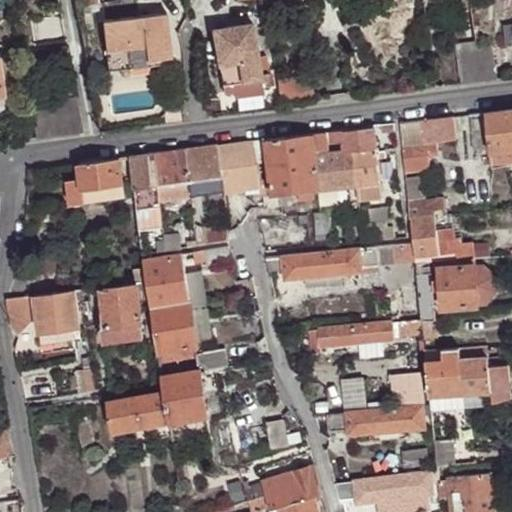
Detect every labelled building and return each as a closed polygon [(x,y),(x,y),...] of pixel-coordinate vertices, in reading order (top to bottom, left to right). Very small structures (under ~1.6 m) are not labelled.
[(107,18),(111,60),(151,56),(173,55),(169,11),(107,18)] [(234,92),(235,96),(263,93),(262,88),(272,87),(269,74),(260,76),(251,25),(212,31),(223,94),(234,92)] [(462,82),(482,79),(478,46),(477,41),(456,44),(462,82)] [(478,46),(482,79),(499,78),(494,44),(478,46)] [(151,56),(111,60),(112,68),(152,64),(151,56)] [(0,60),(0,106),(11,105),(7,76),(2,77),(0,60)] [(280,74),(284,104),(317,99),(313,69),(280,74)] [(235,96),(237,111),(265,107),(263,93),(235,96)] [(88,133),(81,98),(49,102),(50,109),(34,111),(39,138),(88,133)] [(491,152),(511,149),(511,109),(486,113),(491,152)] [(402,123),(407,176),(426,175),(429,174),(427,147),(459,144),(456,116),(402,123)] [(395,124),(381,125),(382,134),(396,132),(395,124)] [(313,134),(319,190),(341,187),(350,186),(357,185),(380,182),(374,126),(313,134)] [(316,191),(319,190),(313,134),(265,140),(267,162),(271,196),(299,193),(316,191)] [(265,140),(255,141),(258,163),(267,162),(265,140)] [(255,141),(218,145),(221,162),(223,177),(259,173),(258,163),(255,141)] [(221,162),(218,145),(186,149),(190,182),(215,179),(223,177),(221,162)] [(159,186),(190,182),(186,149),(155,153),(159,186)] [(491,162),(511,159),(511,149),(491,152),(491,162)] [(136,189),(159,186),(155,153),(132,156),(136,189)] [(120,157),(80,163),(83,178),(85,188),(124,183),(120,157)] [(260,184),(259,173),(223,177),(224,187),(224,193),(261,189),(260,184)] [(410,201),(428,199),(426,175),(407,176),(409,192),(410,201)] [(216,189),(224,187),(223,177),(215,179),(216,189)] [(87,203),(85,188),(83,178),(68,180),(72,205),(87,203)] [(190,182),(191,192),(216,189),(215,179),(190,182)] [(161,196),(191,192),(190,182),(159,186),(161,196)] [(381,197),(380,182),(357,185),(358,193),(359,199),(381,197)] [(126,197),(124,183),(85,188),(87,203),(126,197)] [(358,193),(357,185),(350,186),(350,194),(358,193)] [(151,207),(162,205),(161,196),(159,186),(136,189),(141,223),(153,222),(152,216),(151,207)] [(316,200),(316,191),(299,193),(299,202),(316,200)] [(410,201),(412,217),(436,216),(434,199),(428,199),(410,201)] [(152,216),(163,215),(162,205),(151,207),(152,216)] [(370,209),(372,223),(381,222),(380,209),(370,209)] [(331,211),(315,213),(318,245),(325,244),(335,244),(331,211)] [(308,213),(299,215),(300,224),(309,223),(308,213)] [(414,244),(415,256),(461,252),(461,260),(474,259),(472,241),(460,242),(459,235),(452,236),(451,225),(437,226),(436,216),(412,217),(414,244)] [(381,222),(372,223),(374,240),(383,239),(381,222)] [(374,240),(372,223),(361,224),(363,241),(374,240)] [(226,241),(232,240),(230,230),(230,226),(205,230),(207,243),(225,240),(226,241)] [(167,250),(182,247),(180,232),(166,234),(167,250)] [(380,264),(416,261),(415,256),(414,244),(378,247),(380,264)] [(232,261),(229,246),(205,251),(207,267),(232,261)] [(378,247),(360,250),(362,266),(380,264),(378,247)] [(312,254),(285,257),(286,270),(287,279),(307,277),(343,273),(362,271),(362,266),(360,250),(312,254)] [(186,271),(184,255),(146,261),(146,268),(147,274),(149,281),(149,286),(153,308),(191,302),(186,271)] [(267,259),(270,272),(286,270),(285,257),(267,259)] [(474,264),(474,259),(461,260),(440,261),(441,268),(474,264)] [(475,264),(474,264),(441,268),(439,268),(442,307),(479,305),(479,304),(487,304),(498,291),(496,275),(484,264),(475,265),(475,264)] [(199,306),(210,304),(204,269),(186,271),(191,302),(192,307),(199,306)] [(421,318),(422,320),(435,319),(431,272),(417,273),(421,318)] [(344,284),(343,273),(307,277),(307,288),(344,284)] [(139,282),(104,287),(109,327),(144,322),(139,287),(139,282)] [(396,291),(396,295),(398,311),(416,309),(414,288),(396,291)] [(75,290),(36,295),(41,331),(43,343),(81,338),(75,290)] [(8,298),(10,312),(21,311),(29,313),(32,308),(29,295),(8,298)] [(398,311),(396,295),(374,297),(376,318),(398,316),(398,311)] [(191,302),(153,308),(159,343),(161,352),(197,347),(198,346),(198,344),(192,307),(191,302)] [(205,343),(199,306),(192,307),(198,344),(205,343)] [(10,312),(11,324),(20,333),(34,325),(32,308),(29,313),(21,311),(10,312)] [(420,319),(393,321),(394,336),(421,333),(420,319)] [(422,320),(424,338),(436,336),(435,319),(422,320)] [(393,321),(318,328),(320,344),(359,341),(377,340),(394,339),(394,336),(393,321)] [(146,336),(144,322),(109,327),(111,341),(146,336)] [(318,328),(310,329),(312,345),(320,344),(318,328)] [(310,329),(295,330),(297,353),(320,351),(320,344),(312,345),(310,329)] [(198,359),(200,365),(205,365),(204,354),(215,352),(213,342),(205,343),(198,344),(198,346),(197,347),(197,349),(198,359)] [(161,352),(159,343),(142,346),(149,389),(166,386),(164,377),(163,364),(161,352)] [(443,360),(426,361),(430,396),(431,410),(492,405),(492,401),(498,401),(511,396),(508,363),(500,364),(498,355),(488,356),(488,346),(460,348),(443,349),(443,360)] [(197,347),(161,352),(163,364),(198,359),(197,349),(197,347)] [(212,370),(228,368),(225,349),(215,352),(204,354),(205,365),(205,366),(212,370)] [(96,390),(92,366),(77,369),(81,392),(96,390)] [(202,372),(164,377),(166,386),(167,392),(172,422),(209,416),(202,372)] [(422,376),(404,377),(407,401),(425,401),(422,376)] [(346,383),(348,412),(369,410),(366,382),(346,383)] [(114,431),(172,422),(167,392),(109,401),(114,431)] [(85,417),(81,400),(74,401),(77,418),(85,417)] [(369,410),(348,412),(350,430),(350,434),(426,428),(423,405),(369,410)] [(348,412),(330,413),(332,431),(350,430),(348,412)] [(88,416),(85,417),(77,418),(74,419),(84,457),(96,454),(88,416)] [(285,420),(268,423),(273,449),(289,446),(285,420)] [(117,445),(174,437),(172,422),(114,431),(117,445)] [(437,464),(451,463),(449,444),(435,446),(437,464)] [(427,448),(401,451),(404,468),(429,464),(427,448)] [(315,464),(290,473),(298,501),(313,497),(324,493),(315,464)] [(241,474),(239,468),(230,471),(231,477),(241,474)] [(432,485),(439,484),(439,480),(438,469),(431,470),(432,485)] [(431,470),(355,481),(358,498),(358,502),(378,500),(427,492),(432,490),(432,485),(431,470)] [(496,511),(507,511),(504,470),(492,472),(496,511)] [(496,511),(492,472),(450,475),(450,478),(439,480),(439,484),(441,497),(452,496),(453,511),(496,511)] [(264,484),(267,497),(271,509),(279,507),(298,501),(290,473),(289,473),(263,481),(264,484)] [(335,484),(340,500),(358,498),(355,481),(335,484)] [(249,483),(244,485),(246,490),(249,502),(264,498),(267,497),(264,484),(251,488),(249,483)] [(249,502),(246,490),(236,493),(239,506),(249,502)] [(393,511),(430,506),(427,492),(378,500),(379,511),(393,511)] [(327,507),(324,493),(313,497),(317,510),(327,507)] [(313,497),(298,501),(279,507),(280,511),(317,511),(317,510),(313,497)] [(264,498),(249,502),(252,511),(253,511),(267,508),(264,498)] [(110,511),(108,503),(79,511),(110,511)]
